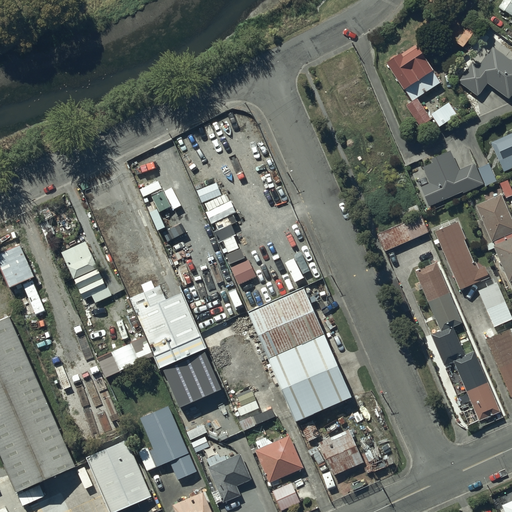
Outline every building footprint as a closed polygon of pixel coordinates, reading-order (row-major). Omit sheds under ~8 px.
[(475,29),(468,23),(456,40),(463,45),(475,29)] [(399,50),(385,59),(412,100),(405,104),(419,126),(431,118),(416,96),(441,80),(416,42),(400,52),(399,50)] [(511,92),(511,59),(511,61),(495,48),(478,70),(473,66),(460,83),(477,95),(487,82),(508,97),(511,92)] [(372,122),(368,115),(377,110),(361,78),(339,90),(355,121),(362,117),(366,125),(372,122)] [(446,102),(430,113),(438,125),(454,114),(446,102)] [(511,132),(490,142),(502,170),(511,165),(511,132)] [(479,182),(471,165),(457,172),(448,151),(430,159),(432,163),(423,167),(430,184),(422,187),(429,203),(479,182)] [(487,163),(477,167),(485,185),(494,181),(487,163)] [(511,186),(508,178),(500,181),(506,197),(511,193),(511,186)] [(163,189),(151,194),(159,210),(170,204),(163,189)] [(511,217),(501,192),(475,203),(491,240),(493,239),(495,243),(493,244),(509,280),(510,280),(511,283),(511,217)] [(61,219),(57,210),(40,219),(44,228),(48,226),(52,236),(59,232),(54,223),(61,219)] [(385,249),(427,230),(421,216),(378,236),(385,249)] [(435,233),(459,290),(489,277),(485,267),(479,269),(477,263),(474,264),(465,242),(468,241),(460,222),(435,233)] [(83,233),(59,244),(81,291),(104,280),(83,233)] [(20,246),(0,254),(0,266),(11,290),(35,279),(20,246)] [(437,264),(415,272),(440,332),(430,336),(444,368),(454,364),(479,421),(499,412),(474,352),(465,356),(453,329),(463,324),(437,264)] [(121,278),(110,284),(115,297),(113,298),(114,301),(128,295),(121,278)] [(511,315),(498,281),(478,289),(493,326),(511,317),(511,315)] [(159,285),(130,298),(161,368),(206,349),(183,295),(167,302),(159,285)] [(303,289),(248,313),(298,423),(353,399),(303,289)] [(57,343),(43,313),(24,322),(38,352),(57,343)] [(8,318),(0,321),(0,450),(17,489),(74,463),(8,318)] [(228,335),(223,323),(201,334),(207,345),(228,335)] [(511,331),(511,329),(486,339),(511,398),(511,397),(511,331)] [(240,414),(259,406),(251,389),(238,395),(241,404),(237,406),(240,414)] [(195,403),(177,410),(185,429),(203,421),(195,403)] [(243,429),(274,415),(270,407),(252,415),(251,414),(239,419),(243,429)] [(168,409),(141,421),(161,465),(170,461),(179,481),(197,473),(168,409)] [(312,418),(300,423),(307,440),(319,435),(312,418)] [(348,427),(318,440),(333,473),(363,460),(348,427)] [(290,437),(257,452),(272,485),(305,470),(290,437)] [(127,439),(87,457),(112,511),(116,511),(153,496),(127,439)] [(252,477),(241,451),(225,458),(224,454),(220,455),(218,452),(207,457),(210,464),(207,465),(217,487),(212,489),(217,501),(222,499),(223,501),(241,493),(237,484),(252,477)] [(291,481),(272,489),(280,508),(299,500),(291,481)] [(39,483),(18,493),(23,504),(44,494),(39,483)] [(209,511),(202,493),(173,505),(176,511),(209,511)] [(511,511),(511,501),(502,506),(504,511),(511,511)]
